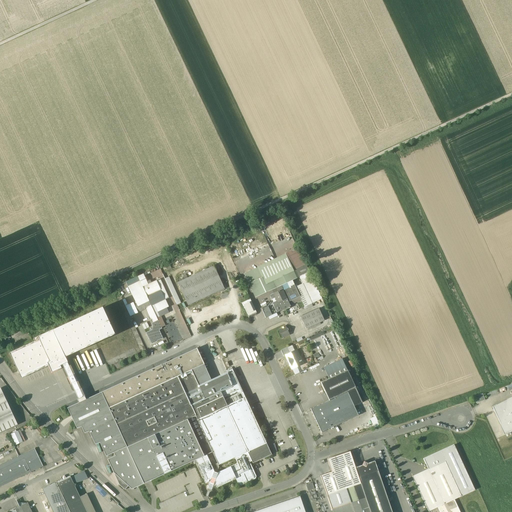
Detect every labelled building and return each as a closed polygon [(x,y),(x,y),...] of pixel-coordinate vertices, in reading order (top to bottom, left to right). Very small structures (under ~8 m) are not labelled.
[(245,237),(228,243),(232,256),(238,254),(237,251),(248,247),(245,237)] [(298,249),(258,268),(262,278),(249,284),(255,297),(268,291),(270,296),(272,294),(274,294),(282,290),(294,284),(292,280),(299,277),(295,270),(306,265),(298,249)] [(306,265),(295,270),(299,277),(300,276),(309,272),(306,265)] [(214,266),(178,283),(188,305),(224,289),(214,266)] [(258,268),(244,274),(249,284),(262,278),(258,268)] [(311,275),(301,279),(310,297),(319,293),(311,275)] [(165,278),(176,304),(181,303),(170,276),(165,278)] [(169,298),(160,279),(156,281),(161,290),(165,299),(169,298)] [(156,281),(143,287),(147,297),(161,290),(156,281)] [(294,284),(282,290),(287,299),(288,302),(300,297),(294,284)] [(143,288),(131,293),(136,302),(147,297),(143,288)] [(147,297),(151,306),(154,305),(165,299),(161,290),(147,297)] [(287,299),(282,290),(274,294),(278,303),(287,299)] [(319,293),(310,297),(312,303),(322,299),(319,293)] [(278,303),(274,294),(272,294),(270,296),(272,300),(274,304),(274,306),(277,313),(282,311),(278,303)] [(136,302),(134,303),(138,312),(151,306),(147,297),(136,302)] [(300,297),(288,302),(290,305),(301,300),(300,297)] [(165,299),(154,305),(158,312),(168,307),(165,299)] [(250,299),(242,303),(249,318),(257,314),(252,304),(250,299)] [(287,299),(278,303),(282,311),(290,306),(290,305),(288,302),(287,299)] [(272,300),(268,307),(262,310),(266,318),(277,313),(274,306),(274,304),(272,300)] [(115,335),(101,306),(33,339),(35,341),(9,353),(22,379),(48,366),(52,373),(61,368),(60,366),(62,365),(67,363),(68,362),(66,358),(115,335)] [(319,309),(301,317),(306,329),(324,320),(319,309)] [(153,326),(152,330),(146,333),(151,344),(157,342),(157,341),(163,338),(159,330),(162,329),(158,320),(153,323),(151,323),(153,326)] [(53,322),(41,327),(43,332),(55,326),(53,322)] [(285,326),(282,327),(283,328),(279,330),(283,338),(289,335),(288,331),(288,330),(288,329),(287,328),(286,328),(285,326)] [(290,353),(287,347),(281,350),(284,357),(286,356),(286,355),(290,353)] [(197,348),(101,392),(109,408),(191,370),(204,364),(197,348)] [(290,353),(286,355),(286,356),(292,369),(302,364),(301,361),(302,361),(302,360),(301,360),(296,350),(290,353)] [(329,379),(347,370),(342,359),(323,368),(329,379)] [(62,365),(78,399),(83,397),(67,363),(62,365)] [(204,364),(191,370),(199,386),(211,380),(204,364)] [(234,369),(233,370),(227,373),(233,386),(239,384),(240,385),(241,385),(234,369)] [(191,370),(109,408),(127,447),(195,415),(209,409),(205,399),(199,386),(191,370)] [(329,379),(321,383),(329,401),(347,392),(355,388),(347,370),(329,379)] [(211,380),(199,386),(205,399),(233,386),(227,373),(211,380)] [(233,386),(205,399),(209,409),(195,415),(212,452),(218,463),(218,465),(235,458),(237,464),(218,473),(217,473),(215,472),(214,472),(214,471),(207,455),(195,460),(205,483),(207,483),(208,486),(207,488),(212,490),(212,487),(216,486),(217,488),(236,479),(238,485),(241,485),(255,479),(256,476),(250,462),(252,461),(253,463),(271,455),(240,385),(239,384),(233,386)] [(355,388),(347,392),(354,406),(357,405),(362,402),(355,388)] [(109,408),(101,392),(86,399),(84,396),(83,397),(78,399),(77,400),(78,403),(67,408),(77,429),(82,427),(85,433),(89,432),(95,445),(100,443),(106,456),(114,453),(127,447),(109,408)] [(329,401),(311,409),(322,433),(322,432),(358,415),(356,411),(354,406),(347,392),(329,401)] [(476,403),(485,400),(483,394),(474,397),(476,403)] [(505,434),(511,431),(511,398),(493,408),(505,434)] [(0,404),(0,432),(18,425),(7,402),(0,404)] [(127,447),(114,453),(115,456),(107,459),(119,485),(125,490),(128,486),(132,489),(195,460),(207,455),(212,452),(195,415),(127,447)] [(431,474),(415,482),(428,511),(430,511),(454,500),(475,490),(454,445),(424,459),(431,474)] [(0,464),(0,486),(43,466),(35,449),(0,464)] [(332,472),(320,476),(327,495),(361,483),(355,468),(350,452),(327,459),(332,472)] [(392,511),(375,461),(368,463),(364,461),(362,465),(355,468),(361,483),(366,497),(366,498),(370,511),(392,511)] [(76,484),(74,483),(70,476),(56,482),(70,511),(87,511),(75,487),(76,484)] [(70,511),(56,482),(42,489),(53,511),(70,511)] [(312,483),(306,485),(308,491),(315,489),(312,483)] [(361,483),(327,495),(332,511),(370,511),(366,498),(366,497),(361,483)] [(305,511),(300,496),(254,511),(305,511)] [(460,511),(454,500),(430,511),(431,511),(460,511)] [(32,511),(28,502),(10,511),(32,511)]
